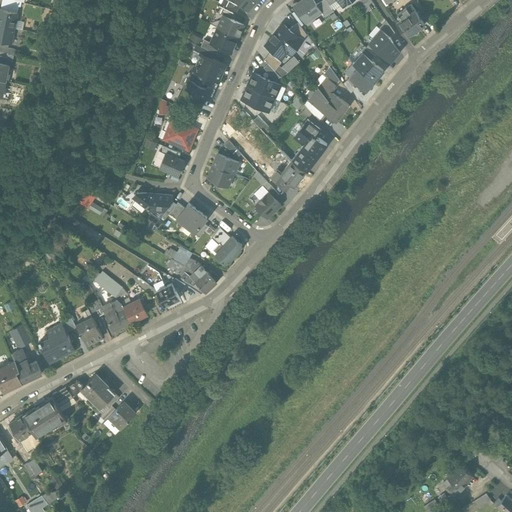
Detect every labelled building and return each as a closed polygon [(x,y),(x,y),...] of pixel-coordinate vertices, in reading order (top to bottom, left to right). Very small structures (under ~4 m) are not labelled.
[(239,8),(223,0),(221,5),(237,13),(239,8)] [(255,0),(233,0),(247,12),(257,1),(255,0)] [(304,0),(294,7),(305,23),(321,12),(316,5),(312,0),(304,0)] [(329,5),(325,0),(323,0),(316,5),(321,12),(324,17),(332,11),(332,9),(329,5)] [(410,6),(398,14),(401,20),(397,23),(406,36),(411,34),(413,34),(415,35),(416,34),(418,33),(419,32),(419,30),(419,29),(424,25),(422,23),(424,21),(420,15),(418,17),(410,6)] [(17,12),(0,9),(0,24),(13,27),(14,18),(16,18),(17,12)] [(233,15),(222,10),(220,15),(223,17),(231,20),(233,15)] [(238,39),(244,26),(231,20),(223,17),(217,30),(238,39)] [(394,34),(386,21),(379,29),(381,30),(389,37),(389,38),(394,34)] [(298,23),(291,28),(289,31),(302,41),(306,36),(307,36),(298,23)] [(13,27),(0,24),(0,40),(9,42),(11,34),(13,34),(14,27),(13,27)] [(291,55),(302,41),(289,31),(283,25),(266,46),(281,59),(287,52),(291,55)] [(231,54),(238,39),(217,30),(210,45),(219,49),(231,54)] [(389,37),(381,30),(369,43),(370,44),(379,52),(390,62),(399,51),(389,38),(389,37)] [(9,42),(0,40),(0,51),(8,53),(15,55),(15,48),(8,47),(9,42)] [(219,49),(210,45),(204,42),(200,49),(212,54),(216,56),(219,49)] [(379,52),(370,44),(366,48),(375,56),(379,52)] [(366,48),(365,48),(365,47),(360,52),(363,54),(371,61),(375,56),(366,48)] [(212,54),(200,49),(198,55),(200,56),(200,55),(210,60),(212,54)] [(281,64),(269,54),(264,61),(275,72),(281,64)] [(371,61),(363,54),(353,65),(358,69),(373,83),(383,71),(371,61)] [(191,77),(209,85),(216,88),(225,67),(210,60),(200,55),(200,56),(191,76),(191,77)] [(339,80),(329,67),(324,74),(327,78),(335,85),(339,80)] [(373,83),(358,69),(350,78),(355,83),(366,92),(373,83)] [(280,86),(253,74),(247,87),(274,100),(280,86)] [(208,87),(209,85),(191,77),(191,76),(189,75),(182,90),(209,102),(215,90),(208,87)] [(349,105),(330,91),(335,85),(327,78),(318,88),(328,101),(343,113),(349,105)] [(352,87),(348,80),(343,84),(350,94),(355,90),(352,87)] [(274,100),(247,87),(241,100),(269,113),(274,100)] [(343,113),(328,101),(318,88),(315,91),(308,100),(325,113),(336,122),(343,113)] [(325,113),(308,100),(304,104),(318,118),(321,114),(323,115),(325,113)] [(197,131),(172,121),(166,135),(169,136),(166,143),(188,152),(193,140),(191,139),(192,137),(194,138),(197,131)] [(10,125),(0,122),(0,130),(2,131),(10,125)] [(292,161),(306,172),(326,145),(312,134),(292,161)] [(237,150),(229,142),(224,146),(233,154),(237,150)] [(180,155),(163,149),(161,154),(165,156),(178,161),(180,155)] [(237,150),(233,154),(237,159),(241,155),(239,153),(237,150)] [(217,155),(213,166),(233,174),(234,175),(239,163),(217,155)] [(159,170),(178,177),(184,163),(178,161),(165,156),(159,170)] [(294,188),(306,172),(292,161),(289,159),(287,157),(270,179),(286,190),(290,185),(294,188)] [(228,188),(233,174),(213,166),(207,180),(228,188)] [(256,172),(253,174),(260,184),(264,181),(256,172)] [(93,198),(81,191),(74,202),(86,210),(93,198)] [(256,206),(267,218),(281,206),(269,193),(256,206)] [(133,200),(158,219),(160,216),(171,202),(172,197),(137,195),(133,200)] [(171,202),(160,216),(165,220),(169,215),(176,205),(171,202)] [(176,205),(169,215),(176,220),(185,209),(178,204),(176,205)] [(176,220),(176,221),(195,234),(203,223),(207,218),(188,205),(185,209),(176,220)] [(153,224),(147,221),(144,227),(150,230),(153,224)] [(203,223),(195,234),(199,238),(208,227),(203,223)] [(231,238),(220,228),(212,238),(219,244),(222,247),(231,238)] [(239,249),(242,246),(232,237),(231,238),(222,247),(219,244),(212,251),(216,254),(215,255),(224,264),(228,261),(229,262),(240,250),(239,249)] [(49,247),(44,251),(51,259),(56,255),(49,247)] [(156,271),(146,266),(138,278),(147,285),(156,271)] [(219,280),(210,271),(208,274),(216,283),(219,280)] [(123,288),(102,272),(94,282),(117,299),(126,294),(123,288)] [(193,278),(184,272),(183,274),(184,275),(181,279),(189,284),(193,278)] [(206,272),(200,277),(211,288),(216,283),(208,274),(206,272)] [(205,293),(211,288),(200,277),(197,274),(193,278),(189,284),(198,289),(199,287),(205,293)] [(157,292),(164,307),(179,299),(177,294),(179,293),(177,288),(175,289),(172,284),(157,292)] [(99,301),(89,286),(88,286),(87,286),(86,285),(85,285),(84,286),(83,287),(82,288),(82,289),(80,292),(93,305),(93,306),(99,317),(104,314),(105,313),(99,301)] [(142,298),(123,308),(130,323),(131,324),(148,315),(144,308),(146,305),(145,304),(145,302),(147,302),(144,297),(142,298)] [(120,302),(117,299),(111,303),(114,309),(105,313),(104,314),(114,331),(130,323),(123,308),(120,302)] [(93,306),(93,305),(87,308),(92,318),(93,320),(99,317),(93,306)] [(71,318),(61,322),(61,325),(62,324),(67,333),(76,328),(71,318)] [(92,318),(76,326),(86,345),(87,344),(88,346),(95,343),(94,341),(95,342),(102,338),(93,320),(92,318)] [(67,333),(62,324),(61,325),(46,332),(50,340),(42,345),(40,343),(39,344),(50,364),(50,363),(67,354),(67,355),(75,351),(67,333)] [(23,327),(11,333),(19,349),(31,342),(23,327)] [(36,362),(28,366),(21,350),(12,354),(15,361),(19,370),(16,371),(22,383),(41,374),(36,362)] [(15,361),(7,365),(8,366),(0,370),(0,385),(3,392),(22,383),(16,371),(19,370),(15,361)] [(108,387),(101,380),(102,380),(103,379),(102,378),(101,379),(95,373),(88,381),(88,382),(84,386),(81,389),(82,390),(83,389),(90,396),(89,397),(100,408),(115,393),(108,386),(108,387)] [(51,395),(52,397),(58,407),(73,398),(81,389),(84,386),(78,381),(67,386),(51,395)] [(52,397),(23,415),(33,431),(35,434),(42,430),(43,432),(58,423),(59,425),(67,421),(58,407),(52,397)] [(114,419),(122,427),(136,413),(124,401),(111,414),(115,418),(114,419)] [(33,431),(23,415),(16,419),(17,420),(9,424),(15,434),(13,435),(17,443),(28,436),(28,435),(33,431)] [(0,462),(10,456),(0,439),(0,462)] [(461,461),(448,474),(461,487),(467,481),(465,479),(472,472),(461,461)] [(28,462),(23,465),(29,476),(34,473),(28,462)] [(441,505),(432,491),(421,497),(422,497),(430,511),(441,505)] [(486,491),(475,498),(480,505),(490,497),(486,491)] [(24,504),(27,511),(40,511),(53,506),(47,493),(24,504)] [(511,498),(506,493),(501,498),(498,496),(494,501),(505,511),(507,511),(511,507),(511,498)] [(429,511),(430,511),(422,497),(418,500),(425,511),(429,511)] [(475,498),(461,506),(465,511),(470,511),(480,505),(475,498)]
